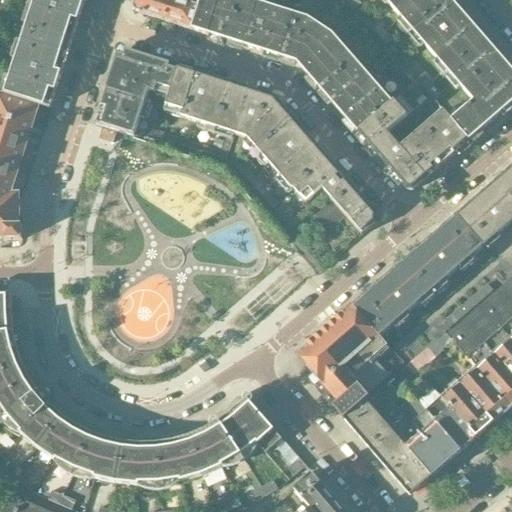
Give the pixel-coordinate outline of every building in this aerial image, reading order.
[(2,0),(0,7),(0,31),(10,0),(2,0)] [(72,43),(84,8),(86,0),(34,0),(26,27),(72,43)] [(191,31),(198,8),(185,4),(173,0),(136,0),(134,7),(137,14),(191,31)] [(225,42),(238,0),(200,0),(198,8),(191,31),(225,42)] [(281,60),(295,16),(245,0),(238,0),(225,42),(281,60)] [(361,5),(357,0),(349,0),(348,2),(355,10),(361,5)] [(402,20),(425,0),(386,0),(389,3),(388,4),(402,20)] [(482,36),(450,0),(425,0),(402,20),(444,69),(482,36)] [(355,62),(333,36),(309,20),(295,16),(281,60),(297,65),(321,92),(355,62)] [(386,34),(378,24),(372,29),(380,39),(386,34)] [(50,111),(67,60),(72,43),(26,27),(3,98),(38,109),(39,107),(50,111)] [(392,40),(386,34),(380,39),(386,46),(392,40)] [(511,106),(511,70),(482,36),(444,69),(473,103),(452,121),(470,143),(511,106)] [(139,122),(148,95),(153,97),(154,96),(151,108),(163,113),(177,69),(126,52),(119,56),(96,127),(134,139),(139,122)] [(392,104),(355,62),(321,92),(358,135),(393,105),(392,104)] [(214,132),(229,85),(177,69),(163,113),(162,116),(214,132)] [(441,96),(428,82),(422,87),(434,101),(441,96)] [(329,162),(297,126),(274,100),(229,85),(214,132),(225,136),(232,138),(238,140),(245,142),(291,194),(292,193),(293,193),(329,162)] [(38,109),(3,98),(0,96),(0,239),(3,240),(3,242),(22,241),(21,200),(19,200),(19,196),(16,196),(15,193),(12,191),(38,109)] [(401,149),(388,134),(407,117),(394,102),(392,104),(393,105),(358,135),(407,191),(414,191),(440,169),(414,138),(401,149)] [(470,143),(452,121),(444,112),(414,138),(440,169),(470,143)] [(116,135),(102,130),(99,140),(113,144),(116,135)] [(153,143),(156,135),(144,132),(141,139),(153,143)] [(160,145),(163,137),(156,135),(154,143),(160,145)] [(219,155),(166,138),(164,145),(223,164),(232,138),(225,136),(219,155)] [(239,161),(245,142),(238,140),(231,163),(273,209),(278,204),(239,161)] [(376,217),(329,162),(293,193),(305,207),(306,206),(313,200),(321,193),(331,205),(360,239),(376,225),(376,217)] [(511,178),(508,173),(457,218),(482,247),(490,241),(493,244),(504,234),(501,231),(511,221),(511,178)] [(479,256),(475,253),(482,247),(457,218),(405,263),(431,292),(439,286),(442,290),(452,281),(449,277),(464,263),(467,266),(479,256)] [(428,302),(425,298),(431,292),(405,263),(353,308),(379,337),(386,331),(390,335),(401,325),(398,321),(413,308),(416,312),(428,302)] [(511,279),(511,278),(497,291),(511,308),(511,279)] [(445,334),(493,292),(487,285),(429,335),(435,341),(426,348),(428,349),(398,375),(404,383),(452,342),(445,334)] [(511,308),(497,291),(480,306),(511,343),(511,308)] [(107,441),(91,435),(76,428),(62,418),(50,407),(51,407),(51,398),(47,394),(39,393),(38,394),(29,380),(22,366),(16,350),(13,334),(11,317),(11,306),(7,306),(6,297),(0,297),(0,424),(1,426),(3,428),(5,430),(7,431),(9,433),(13,436),(16,437),(20,438),(21,436),(37,450),(55,463),(74,473),(95,480),(116,485),(138,487),(160,487),(181,484),(202,478),(222,469),(241,458),(258,446),(266,455),(282,441),(250,405),(252,404),(252,403),(253,402),(253,401),(253,400),(253,399),(253,398),(252,397),(251,395),(249,395),(247,395),(246,395),(245,395),(243,396),(242,398),(242,399),(242,401),(242,402),(243,403),(243,404),(232,414),(218,424),(204,432),(189,439),(173,443),(156,446),(140,446),(123,445),(107,441)] [(511,343),(480,306),(462,322),(511,378),(511,343)] [(352,378),(369,364),(388,347),(379,337),(353,308),(297,357),(313,375),(308,379),(345,422),(366,403),(370,399),(352,378)] [(511,408),(511,378),(462,322),(447,335),(471,365),(470,367),(476,374),(508,412),(511,408)] [(205,363),(199,368),(204,373),(210,369),(205,363)] [(508,412),(476,374),(460,388),(493,425),(508,412)] [(493,425),(460,388),(444,402),(444,403),(476,440),(493,425)] [(446,466),(399,411),(381,390),(370,399),(366,403),(413,458),(431,479),(446,466)] [(461,453),(425,411),(414,398),(399,411),(446,466),(461,453)] [(476,440),(444,403),(444,402),(440,398),(425,411),(461,453),(476,440)] [(413,458),(366,403),(345,422),(406,493),(414,493),(431,479),(413,458)] [(294,478),(305,468),(299,460),(287,470),(294,478)] [(14,479),(20,471),(10,463),(4,471),(14,479)] [(31,479),(20,471),(14,479),(24,487),(31,479)] [(344,511),(312,476),(311,475),(302,483),(303,484),(294,491),(311,511),(312,511),(314,510),(315,511),(344,511)] [(278,491),(273,482),(261,488),(266,497),(278,491)] [(266,497),(261,488),(250,495),(255,503),(266,497)] [(60,506),(64,497),(52,492),(48,501),(60,506)] [(47,511),(10,495),(2,511),(47,511)] [(71,511),(75,502),(64,497),(60,506),(71,511)] [(227,511),(225,503),(212,506),(214,511),(227,511)]
